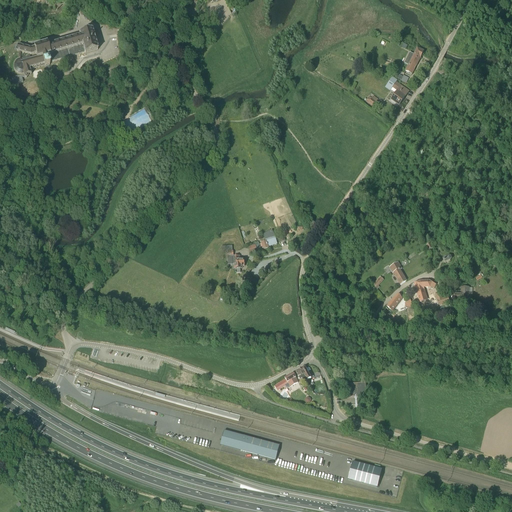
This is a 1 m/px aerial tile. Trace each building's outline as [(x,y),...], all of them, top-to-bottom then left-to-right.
[(98,32),(97,30),(94,31),(93,31),(92,31),(92,30),(79,34),(80,37),(47,46),(46,43),(34,47),(31,48),(18,45),(16,51),(19,52),(18,55),(19,59),(19,60),(18,60),(17,60),(16,61),(15,62),(14,63),(14,64),(14,65),(13,67),(14,68),(14,69),(14,71),(15,72),(16,73),(17,73),(18,74),(20,74),(21,74),(22,74),(23,75),(11,78),(13,85),(23,83),(22,78),(24,77),(24,78),(25,78),(26,79),(26,78),(27,78),(27,77),(27,76),(31,75),(31,74),(30,75),(29,70),(32,69),(32,70),(33,70),(33,69),(36,68),(36,69),(37,69),(36,68),(39,67),(40,68),(40,67),(44,66),(44,67),(49,65),(49,63),(60,60),(62,65),(74,61),(73,56),(84,53),(85,54),(98,51),(94,38),(95,37),(96,36),(96,35),(95,33),(96,32),(97,32),(98,32)] [(409,63),(405,71),(412,75),(420,58),(421,58),(424,51),(417,48),(413,56),(409,55),(406,62),(409,63)] [(397,90),(390,99),(399,105),(410,89),(401,83),(400,84),(396,82),(397,80),(392,76),(385,87),(390,90),(392,87),(397,90)] [(372,98),(369,97),(366,102),(374,107),(377,102),(376,102),(378,99),(373,96),(372,98)] [(261,241),(264,249),(269,248),(268,246),(277,244),(276,238),(272,239),(272,238),(261,241)] [(255,245),(249,248),(251,253),(257,251),(255,245)] [(234,265),(234,270),(235,270),(235,272),(236,274),(240,273),(240,269),(242,269),(242,268),(245,267),(245,263),(244,263),(244,261),(240,261),(240,256),(227,257),(227,266),(234,265)] [(406,281),(399,270),(401,269),(398,263),(390,268),(400,285),(406,281)] [(378,286),(383,280),(381,278),(373,286),(377,290),(379,288),(378,286)] [(420,282),(415,284),(421,303),(421,302),(425,301),(426,301),(422,287),(429,287),(431,283),(428,282),(420,282)] [(455,295),(454,299),(459,299),(466,300),(472,300),(472,295),(469,295),(469,294),(469,288),(461,287),(461,295),(455,295)] [(387,307),(392,311),(393,310),(402,299),(398,294),(391,302),(387,307)] [(443,300),(441,294),(437,295),(440,306),(450,303),(448,298),(443,300)] [(296,372),(299,379),(301,381),(303,383),(311,378),(305,367),(296,372)] [(277,391),(288,384),(290,387),(298,382),(293,374),(285,379),(285,380),(274,387),(277,391)] [(347,384),(348,397),(367,396),(366,383),(347,384)] [(220,445),(276,460),(279,446),(224,431),(220,445)] [(353,462),(348,479),(377,487),(382,470),(353,462)]
